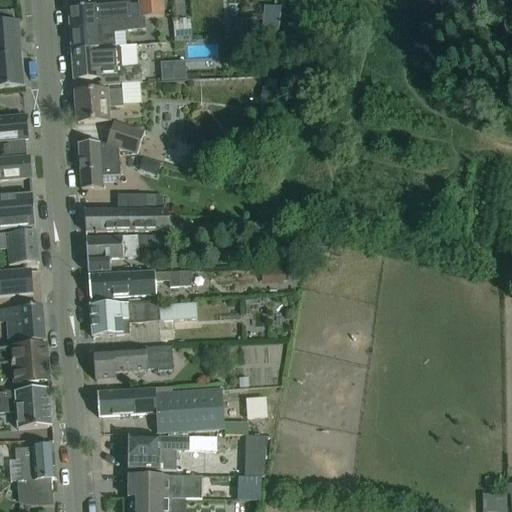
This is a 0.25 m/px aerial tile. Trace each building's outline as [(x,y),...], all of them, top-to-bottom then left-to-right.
[(137,0),(140,20),(142,20),(164,18),(162,0),(137,0)] [(484,0),(476,2),(480,21),(504,16),(500,0),(484,0)] [(94,24),(130,21),(129,5),(67,10),(69,33),(94,30),(94,24)] [(70,52),(97,51),(96,39),(110,38),(110,39),(124,38),(124,33),(143,32),(142,20),(140,20),(130,21),(94,24),(94,30),(69,33),(70,52)] [(0,90),(22,89),(17,24),(0,25),(0,90)] [(97,51),(71,53),(73,81),(93,79),(100,79),(101,79),(107,78),(107,87),(121,86),(142,85),(141,68),(137,68),(135,48),(110,50),(97,51)] [(186,81),(185,75),(185,70),(160,71),(161,82),(186,81)] [(273,107),(276,81),(261,79),(258,106),(273,107)] [(121,86),(107,87),(108,92),(106,92),(106,91),(93,92),(73,94),(76,125),(96,124),(108,123),(107,110),(122,108),(121,86)] [(174,143),(174,108),(147,109),(148,144),(174,143)] [(0,143),(6,142),(24,141),(27,141),(25,120),(0,121),(0,143)] [(105,146),(136,156),(143,135),(112,124),(105,146)] [(97,144),(77,145),(81,192),(100,190),(100,178),(118,177),(116,154),(97,144)] [(4,147),(2,147),(3,161),(25,159),(24,145),(7,146),(4,147)] [(0,199),(6,199),(5,188),(0,188),(0,182),(30,180),(28,159),(25,159),(3,161),(0,161),(0,199)] [(6,199),(0,199),(0,233),(35,230),(31,197),(6,199)] [(117,213),(145,213),(145,197),(117,197),(117,213)] [(145,213),(155,213),(155,197),(145,197),(145,213)] [(96,234),(168,233),(168,213),(155,213),(145,213),(117,213),(83,213),(84,234),(94,234),(94,235),(96,235),(96,234)] [(240,223),(239,232),(269,230),(269,225),(240,223)] [(38,265),(35,233),(0,236),(0,250),(6,249),(8,268),(38,265)] [(162,237),(135,238),(135,237),(85,241),(87,275),(109,273),(108,261),(137,259),(136,250),(163,248),(162,237)] [(262,286),(280,284),(280,282),(288,282),(287,271),(280,271),(279,269),(260,270),(262,286)] [(0,297),(32,295),(31,272),(0,274),(0,297)] [(155,276),(155,274),(88,279),(89,300),(90,300),(90,303),(156,298),(155,284),(169,283),(170,289),(190,288),(189,273),(155,276)] [(90,308),(92,339),(112,337),(129,336),(128,326),(144,325),(143,305),(90,308)] [(172,306),(158,307),(159,324),(173,323),(197,321),(195,305),(172,306)] [(44,342),(41,308),(0,310),(0,324),(6,324),(8,345),(44,342)] [(44,347),(24,348),(0,350),(0,366),(13,366),(14,387),(47,384),(44,347)] [(171,349),(112,353),(92,355),(94,382),(115,380),(115,377),(147,375),(147,373),(156,373),(156,374),(172,372),(171,349)] [(247,380),(238,380),(238,389),(247,388),(247,380)] [(220,392),(171,395),(171,390),(154,392),(155,415),(156,436),(222,432),(220,392)] [(51,429),(48,391),(0,394),(0,415),(15,415),(17,431),(51,429)] [(97,419),(155,415),(154,392),(96,395),(97,419)] [(265,438),(244,438),(244,457),(265,457),(265,438)] [(203,441),(147,440),(127,440),(127,472),(159,473),(160,452),(203,453),(203,441)] [(15,462),(8,463),(10,484),(17,483),(18,504),(30,509),(36,509),(52,508),(50,481),(55,481),(52,448),(32,450),(14,451),(15,462)] [(128,500),(167,501),(201,501),(201,479),(128,478),(128,479),(124,479),(124,480),(126,480),(126,494),(128,494),(128,500)] [(258,478),(237,478),(237,493),(258,493),(258,478)] [(505,511),(505,496),(481,496),(481,511),(505,511)] [(166,511),(167,501),(128,500),(127,511),(166,511)]
